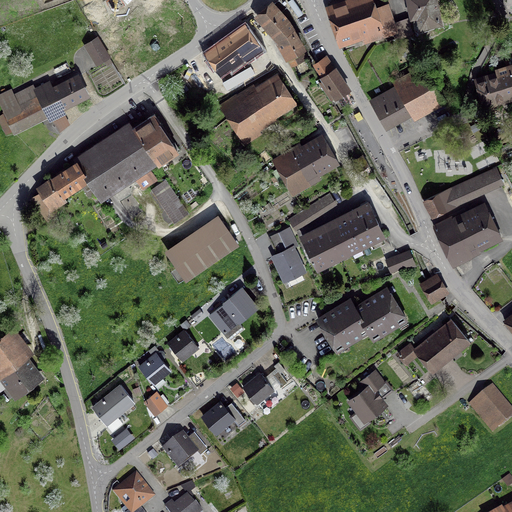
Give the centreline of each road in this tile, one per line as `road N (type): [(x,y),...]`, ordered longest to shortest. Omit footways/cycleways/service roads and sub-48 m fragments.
road 1 (residential): [(93,481),(271,343),(280,326),(243,224),(146,78)]
road 2 (residential): [(432,246),(407,241),(379,213),(244,14)]
road 3 (unclassified): [(93,481),(72,395),(4,202)]
road 4 (residential): [(313,0),(432,246)]
road 5 (unclassified): [(146,78),(71,132),(4,202)]
road 6 (residential): [(432,246),(458,292),(511,349)]
